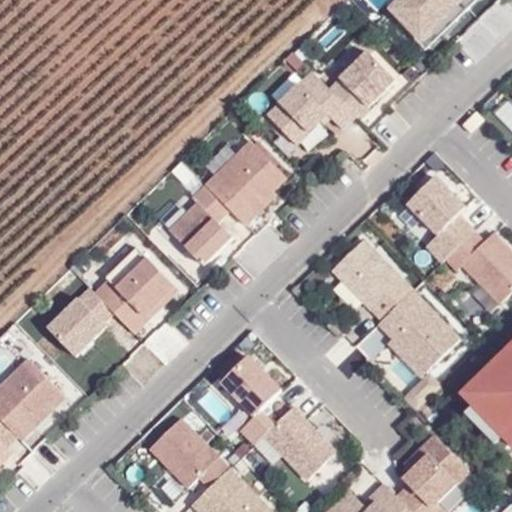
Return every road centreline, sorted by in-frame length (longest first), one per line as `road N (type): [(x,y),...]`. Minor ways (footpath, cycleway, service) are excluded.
road 1 (residential): [(34,511),(511,48)]
road 2 (unknown): [(251,301),(388,444)]
